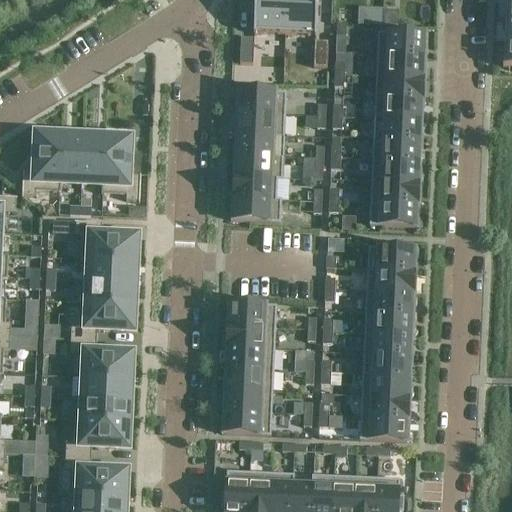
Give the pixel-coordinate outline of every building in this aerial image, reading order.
[(285,36),(286,0),(255,0),(253,36),(255,36),(256,35),(285,36)] [(286,0),(285,36),(314,38),(314,39),(316,39),(317,0),(286,0)] [(346,39),(346,27),(336,26),(336,37),(336,38),(346,39)] [(427,51),(427,38),(378,36),(377,58),(424,60),(425,51),(427,51)] [(241,41),(240,67),(253,67),(254,41),(241,41)] [(314,44),(313,71),(327,71),(328,45),(314,44)] [(502,69),(511,69),(511,44),(505,44),(504,68),(503,68),(502,69)] [(424,69),(424,60),(377,58),(376,80),(425,82),(426,69),(424,69)] [(335,66),(334,78),(344,78),(345,66),(335,66)] [(271,71),(271,85),(296,86),(297,73),(271,71)] [(343,90),(344,78),(334,78),(334,90),(343,90)] [(422,103),(423,94),(425,95),(425,82),(376,80),(375,101),(422,103)] [(236,93),(236,107),(238,107),(237,115),(285,117),(286,95),(239,93),(236,93)] [(421,124),(422,103),(375,101),(374,121),(421,124)] [(326,108),(325,108),(318,108),(317,120),(325,120),(326,108)] [(342,120),(343,108),(333,108),(332,120),(342,120)] [(235,125),(234,137),(284,139),(285,117),(237,115),(237,125),(235,125)] [(325,132),(325,120),(317,120),(317,132),(324,132),(325,132)] [(342,132),(342,120),(332,120),(332,132),(342,132)] [(420,144),(421,124),(374,121),(374,123),(384,123),(383,142),(373,141),(373,142),(420,144)] [(23,172),(22,199),(35,200),(36,194),(59,195),(60,186),(62,139),(38,138),(38,137),(36,136),(35,174),(24,173),(23,172)] [(234,137),(234,138),(236,138),(235,157),(273,159),(274,140),(284,141),(284,139),(234,137)] [(62,139),(60,186),(81,187),(83,140),(62,139)] [(83,140),(81,187),(103,188),(105,141),(84,140),(83,140)] [(103,188),(103,197),(115,198),(126,198),(126,204),(138,204),(138,205),(139,205),(140,178),(129,178),(130,141),(128,141),(128,142),(105,141),(103,188)] [(419,164),(420,144),(373,142),(372,162),(419,164)] [(324,150),(316,149),(315,161),(323,162),(324,150)] [(340,161),(341,149),(331,149),(330,161),(340,161)] [(233,167),(232,179),(282,181),(283,159),(273,159),(235,157),(235,167),(233,167)] [(323,174),(323,162),(315,161),(315,173),(322,174),(323,174)] [(340,173),(340,161),(330,161),(330,173),(340,173)] [(421,174),(419,174),(419,164),(372,162),(371,184),(420,186),(421,174)] [(232,179),(232,192),(234,192),(234,200),(276,202),(277,182),(282,183),(282,181),(232,179)] [(420,199),(420,186),(371,184),(370,205),(417,208),(418,199),(420,199)] [(329,192),(328,204),(338,204),(339,192),(329,192)] [(322,193),(314,193),(313,205),(321,205),(322,193)] [(0,238),(4,238),(5,212),(15,212),(16,201),(17,201),(0,199),(0,238)] [(231,210),(231,224),(280,226),(281,202),(276,202),(234,200),(233,210),(231,210)] [(338,216),(338,204),(328,204),(328,216),(338,216)] [(321,217),(321,205),(313,205),(313,217),(320,217),(321,217)] [(419,217),(417,217),(417,208),(370,205),(369,228),(418,230),(419,217)] [(80,219),(80,209),(70,209),(69,218),(80,219)] [(91,210),(80,209),(80,219),(90,219),(91,210)] [(75,225),(75,226),(76,226),(75,237),(75,239),(81,239),(80,259),(79,263),(84,264),(136,266),(136,265),(137,241),(138,241),(138,240),(101,238),(102,227),(102,226),(75,225)] [(32,250),(31,260),(40,261),(41,250),(32,250)] [(417,266),(417,253),(368,251),(367,273),(414,275),(415,266),(417,266)] [(335,272),(336,260),(326,259),(325,271),(326,271),(335,272)] [(84,276),(83,284),(135,287),(135,286),(136,266),(84,264),(84,276)] [(31,271),(30,282),(39,282),(40,272),(31,271)] [(46,272),(46,282),(55,283),(55,282),(55,272),(46,272)] [(414,284),(414,275),(367,273),(366,295),(415,297),(416,284),(414,284)] [(334,293),(335,281),(325,281),(324,293),(334,293)] [(39,293),(39,282),(30,282),(30,292),(39,293)] [(46,282),(45,293),(54,293),(55,283),(46,282)] [(82,304),(82,306),(134,308),(135,287),(83,284),(82,304)] [(324,305),(334,305),(334,293),(324,293),(324,305)] [(415,310),(415,297),(366,295),(365,316),(412,319),(413,309),(415,310)] [(0,339),(10,340),(10,332),(10,326),(7,326),(5,326),(6,301),(1,301),(0,301),(0,339)] [(71,329),(70,342),(96,344),(97,332),(134,333),(134,332),(133,331),(134,308),(82,306),(81,329),(71,329)] [(227,306),(226,320),(228,320),(228,328),(275,331),(276,309),(227,306)] [(412,339),(412,319),(365,316),(364,337),(412,339)] [(315,333),(316,321),(308,321),(307,333),(315,333)] [(332,335),(333,323),(323,323),(322,335),(332,335)] [(225,338),(225,350),(274,352),(275,331),(228,328),(227,338),(225,338)] [(315,345),(315,333),(307,333),(307,345),(315,345)] [(322,347),(332,347),(332,335),(322,335),(322,347)] [(411,359),(412,339),(364,337),(363,357),(411,359)] [(0,376),(2,377),(4,353),(9,353),(9,352),(10,340),(0,339),(0,376)] [(70,342),(70,356),(85,357),(84,380),(131,382),(132,359),(133,359),(133,357),(128,357),(96,355),(96,344),(70,342)] [(225,350),(224,363),(226,363),(226,372),(273,374),(274,352),(225,350)] [(410,372),(411,359),(363,357),(362,378),(410,380),(410,372)] [(314,364),(306,364),(305,376),(313,376),(314,364)] [(330,376),(331,364),(321,364),(321,376),(330,376)] [(226,372),(225,392),(272,394),(273,374),(226,372)] [(313,388),(313,376),(305,376),(305,388),(313,388)] [(320,388),(330,388),(330,376),(321,376),(320,387),(320,388)] [(411,401),(411,389),(409,389),(410,380),(362,378),(361,399),(411,401)] [(84,380),(83,401),(130,403),(130,384),(131,382),(84,380)] [(25,389),(25,399),(34,400),(34,389),(25,389)] [(41,390),(41,400),(50,400),(50,390),(41,390)] [(223,392),(222,405),(224,405),(224,414),(271,416),(272,394),(225,392),(223,392)] [(34,410),(34,400),(25,399),(24,410),(34,410)] [(408,423),(408,414),(410,414),(411,401),(361,399),(361,421),(408,423)] [(50,411),(50,400),(41,400),(40,410),(50,411)] [(72,423),(129,426),(130,404),(130,403),(83,401),(73,400),(72,423)] [(311,418),(312,406),(304,406),(303,418),(311,418)] [(329,419),(329,407),(319,407),(319,418),(329,419)] [(221,437),(270,439),(271,416),(224,414),(224,423),(222,423),(221,437)] [(311,430),(311,418),(303,418),(303,430),(311,430)] [(318,431),(328,431),(329,419),(319,418),(318,431)] [(409,445),(409,432),(407,432),(408,423),(361,421),(359,443),(409,445)] [(66,448),(65,460),(91,461),(92,449),(129,451),(129,449),(128,449),(128,436),(129,427),(129,426),(72,423),(71,447),(66,446),(66,448)] [(250,454),(251,446),(239,445),(238,453),(250,454)] [(262,454),(263,446),(251,446),(250,454),(262,454)] [(282,447),(281,455),(294,455),(294,448),(282,447)] [(294,448),(294,455),(306,456),(306,448),(294,448)] [(334,457),(335,449),(323,449),(322,457),(334,457)] [(346,458),(347,450),(335,449),(334,457),(346,458)] [(378,459),(378,451),(366,451),(366,459),(378,459)] [(390,460),(390,452),(378,451),(378,459),(390,460)] [(65,460),(64,473),(70,474),(69,498),(74,499),(125,501),(125,500),(126,476),(128,476),(128,475),(113,474),(90,473),(91,461),(65,460)] [(221,496),(221,511),(225,511),(248,511),(250,476),(227,475),(226,496),(221,496)] [(250,476),(248,511),(270,511),(272,477),(250,476)] [(272,477),(270,511),(292,511),(293,488),(294,478),(272,477)] [(293,488),(292,511),(312,511),(314,479),(312,479),(312,488),(293,488)] [(314,479),(312,511),(332,511),(334,480),(314,479)] [(334,480),(332,511),(354,511),(356,481),(334,480)] [(356,481),(354,511),(376,511),(377,482),(356,481)] [(377,482),(376,511),(402,511),(403,499),(398,499),(399,492),(399,483),(377,482)] [(74,499),(72,511),(124,511),(125,501),(74,499)]
